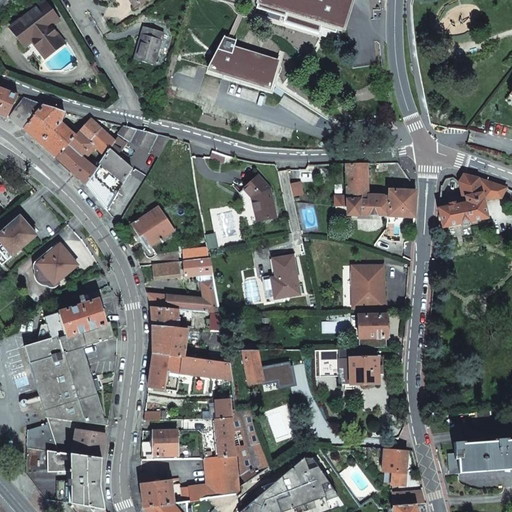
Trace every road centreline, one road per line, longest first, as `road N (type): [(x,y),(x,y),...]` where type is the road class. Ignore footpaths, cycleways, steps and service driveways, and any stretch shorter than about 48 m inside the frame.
road 1 (unclassified): [(438,511),(418,422),(413,350),(429,156)]
road 2 (tertiary): [(128,511),(120,480),(132,303),(105,238),(61,189)]
road 3 (residential): [(121,120),(261,153),(379,159),(386,148),(406,146),(429,156)]
road 4 (unclassified): [(396,0),(396,68),(429,156)]
road 5 (residential): [(121,120),(107,72),(63,0)]
road 6 (residential): [(0,82),(121,120)]
